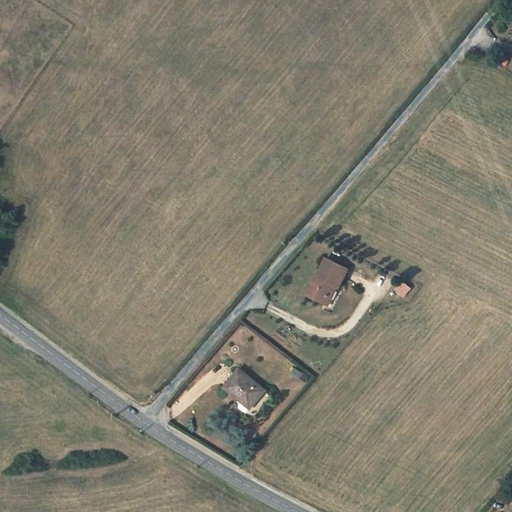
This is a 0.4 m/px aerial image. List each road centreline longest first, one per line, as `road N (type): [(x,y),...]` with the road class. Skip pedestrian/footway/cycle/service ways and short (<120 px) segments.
road 1 (unclassified): [(504,0),(143,423)]
road 2 (secondary): [(0,314),(143,423)]
road 3 (secondary): [(143,423),(299,511)]
